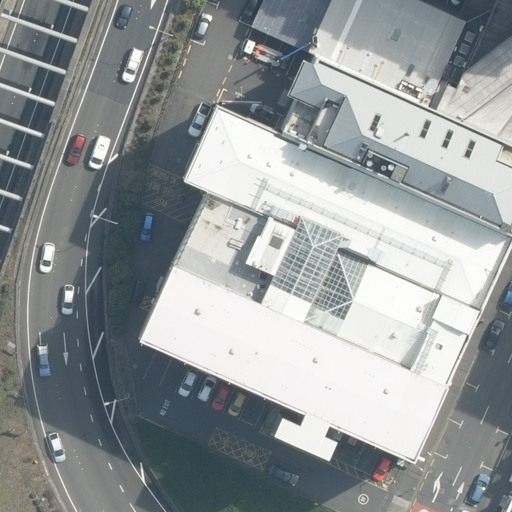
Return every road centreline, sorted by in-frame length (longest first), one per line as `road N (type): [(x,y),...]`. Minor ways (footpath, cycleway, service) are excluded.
road 1 (motorway): [(142,0),(54,252),(54,366),(79,461),(108,511)]
road 2 (secondary): [(449,511),(511,373)]
road 3 (motorway): [(0,138),(48,0)]
